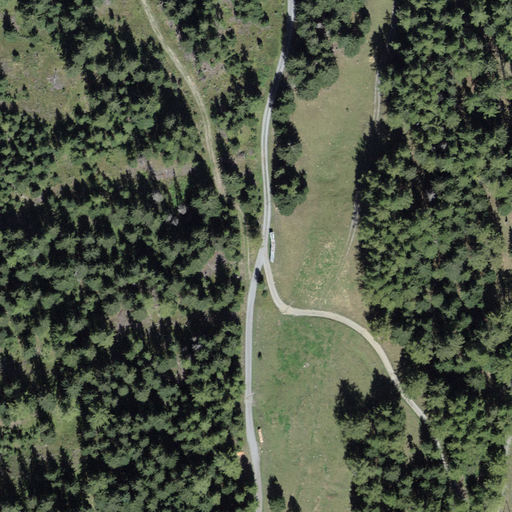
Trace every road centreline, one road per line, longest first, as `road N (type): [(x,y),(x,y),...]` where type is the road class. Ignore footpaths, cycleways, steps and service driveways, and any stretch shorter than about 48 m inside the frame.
road 1 (track): [(290,0),(265,118),(264,245),(248,325),(257,511)]
road 2 (track): [(461,511),(430,427),(374,345),(335,318),(283,310),(264,245)]
road 3 (track): [(396,0),(351,242),(318,304),(304,314)]
road 4 (track): [(253,286),(243,219),(217,179),(205,113),(143,0)]
